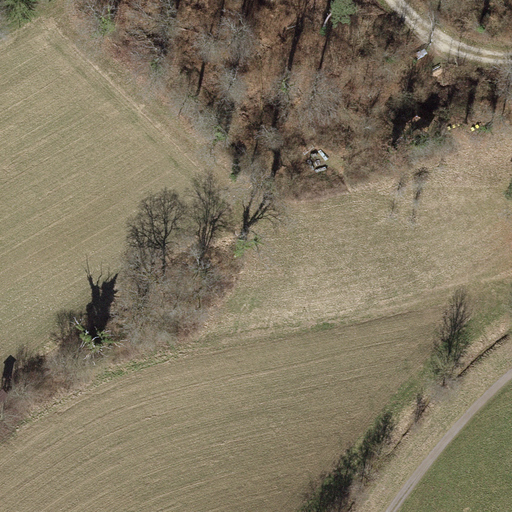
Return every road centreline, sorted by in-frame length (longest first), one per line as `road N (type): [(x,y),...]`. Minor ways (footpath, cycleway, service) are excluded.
road 1 (track): [(388,511),(479,402),(511,375)]
road 2 (track): [(391,0),(432,33),(511,49)]
